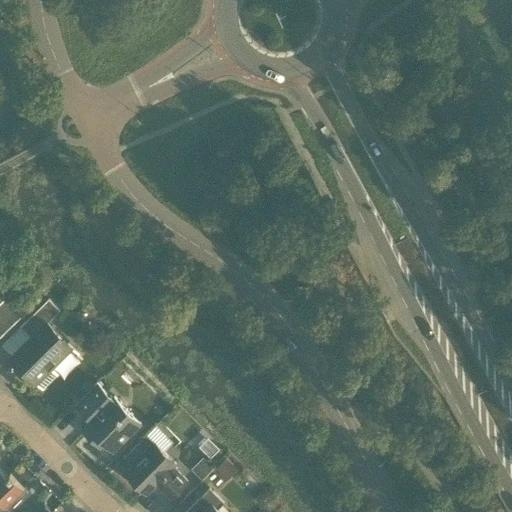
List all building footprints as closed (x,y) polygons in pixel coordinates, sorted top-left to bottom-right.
[(49,298),(20,326),(31,337),(12,356),(24,369),(23,371),(42,390),(58,375),(51,368),(72,347),(48,323),(60,310),(49,298)] [(90,420),(86,425),(81,429),(100,448),(104,443),(112,452),(126,438),(141,423),(114,396),(113,397),(97,382),(89,391),(75,405),(90,420)] [(155,443),(125,473),(146,494),(157,484),(171,498),(188,481),(173,467),(176,464),(155,443)] [(191,469),(202,479),(214,467),(204,457),(191,469)] [(223,478),(226,480),(238,469),(227,457),(215,469),(223,478)] [(22,464),(13,472),(24,485),(33,476),(22,464)] [(7,511),(28,492),(11,473),(10,473),(8,475),(0,467),(0,511),(7,511)] [(220,511),(217,509),(224,502),(209,488),(185,511),(220,511)]
